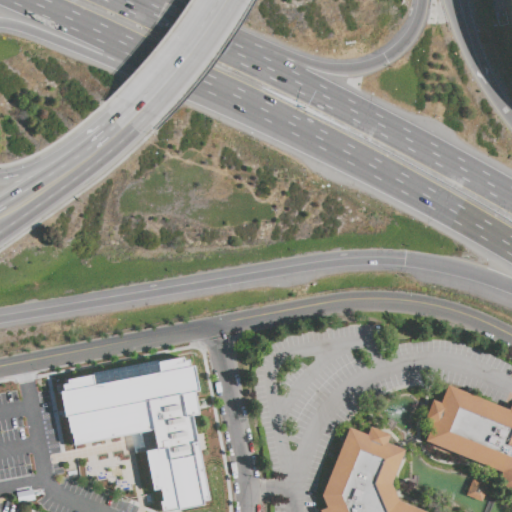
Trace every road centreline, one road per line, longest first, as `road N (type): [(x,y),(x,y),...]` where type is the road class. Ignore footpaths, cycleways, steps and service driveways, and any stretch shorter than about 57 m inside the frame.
road 1 (motorway): [(25,0),(511,246)]
road 2 (tertiary): [(511,336),(428,304),(354,299),(0,366)]
road 3 (motorway): [(511,197),(115,0)]
road 4 (motorway): [(130,125),(50,167),(0,179),(13,26),(139,55)]
road 5 (motorway): [(0,318),(305,266),(404,260)]
road 6 (motorway): [(424,0),(412,38),(372,68),(336,71),(229,50)]
road 7 (residential): [(249,511),(219,324)]
road 8 (trunk): [(0,216),(130,125)]
road 9 (trunk): [(130,125),(227,0)]
